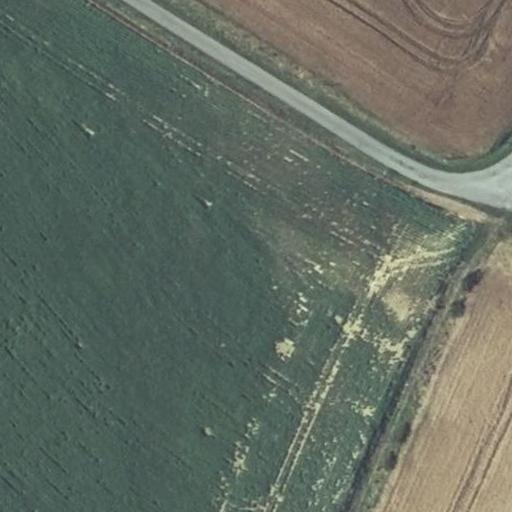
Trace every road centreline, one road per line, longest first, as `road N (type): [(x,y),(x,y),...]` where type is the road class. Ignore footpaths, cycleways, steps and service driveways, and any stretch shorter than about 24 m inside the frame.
road 1 (unclassified): [(140,0),(400,162),(432,178),(504,192)]
road 2 (track): [(363,511),(504,192)]
